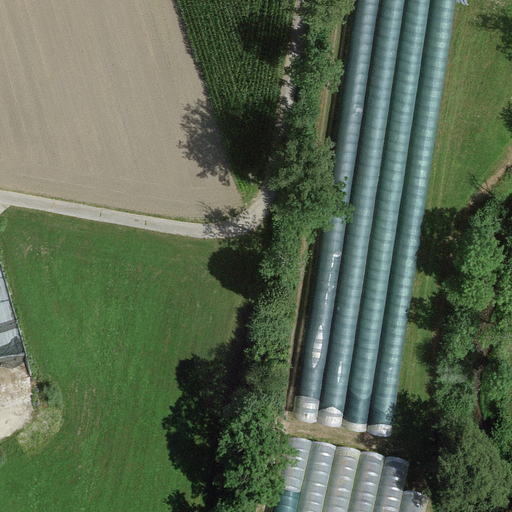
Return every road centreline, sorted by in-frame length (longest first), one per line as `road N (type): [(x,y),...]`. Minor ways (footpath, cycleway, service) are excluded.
road 1 (track): [(261,511),(308,283),(341,0)]
road 2 (track): [(0,199),(196,229),(248,220),(272,181),(302,0)]
